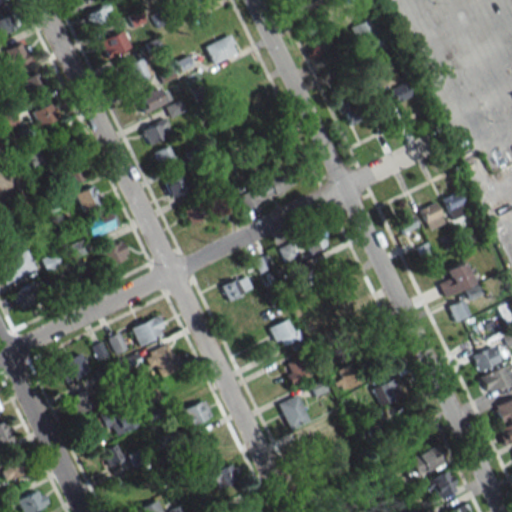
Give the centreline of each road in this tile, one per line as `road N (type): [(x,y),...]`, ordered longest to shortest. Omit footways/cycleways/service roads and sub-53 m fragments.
road 1 (residential): [(286,511),(36,0)]
road 2 (residential): [(499,511),(251,0)]
road 3 (residential): [(0,354),(432,142)]
road 4 (residential): [(81,511),(0,344)]
